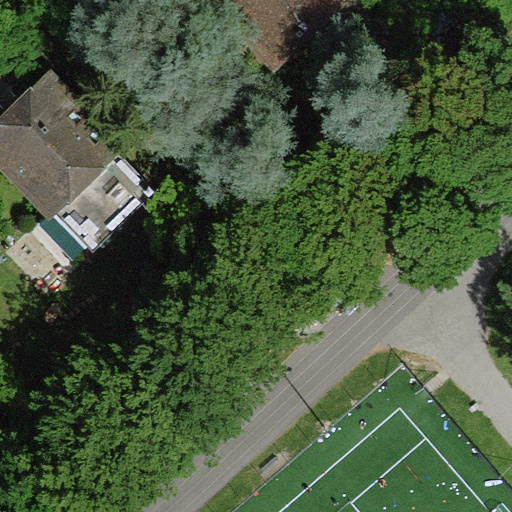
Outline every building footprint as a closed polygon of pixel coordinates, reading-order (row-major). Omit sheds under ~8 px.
[(208,0),(274,71),(341,8),(333,0),(208,0)] [(493,32),(483,20),(461,40),(471,51),(493,32)] [(52,82),(0,132),(0,153),(57,212),(119,152),(52,82)] [(158,191),(119,152),(57,212),(95,252),(158,191)] [(35,445),(17,426),(0,441),(0,451),(12,465),(35,445)]
